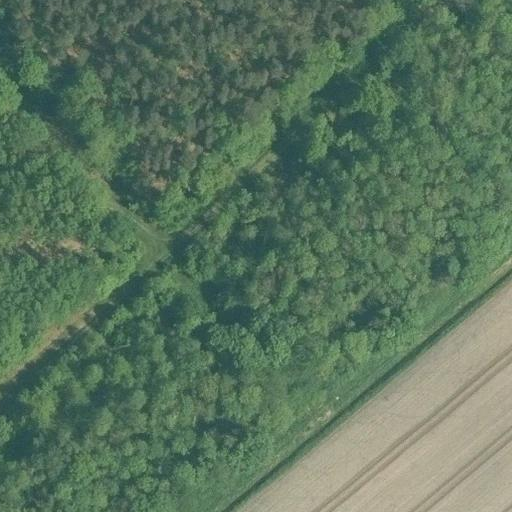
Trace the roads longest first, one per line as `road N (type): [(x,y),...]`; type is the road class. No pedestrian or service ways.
road 1 (track): [(164,253),(454,0)]
road 2 (track): [(0,404),(164,253)]
